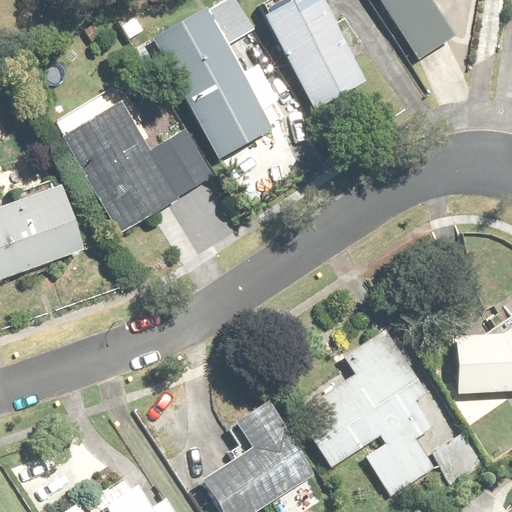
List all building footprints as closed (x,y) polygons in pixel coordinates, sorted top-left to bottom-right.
[(252,33),(232,0),(229,0),(202,16),(199,11),(146,41),(215,163),(268,133),(221,51),(252,33)] [(329,6),(326,0),(299,0),(261,20),(310,114),(362,86),(322,10),(329,6)] [(374,0),(417,64),(451,42),(423,0),(374,0)] [(93,122),(85,107),(52,126),(116,237),(212,182),(185,135),(145,158),(117,108),(93,122)] [(0,169),(0,282),(80,253),(57,190),(53,180),(28,189),(18,162),(0,169)] [(511,332),(506,335),(448,341),(454,397),(511,393),(511,332)] [(384,446),(363,460),(388,499),(430,473),(411,442),(429,431),(412,405),(422,398),(383,337),(342,363),(353,381),(307,410),(318,428),(306,436),(328,471),(358,452),(379,438),(384,446)] [(213,511),(260,511),(273,505),(277,511),(311,511),(298,489),(311,481),(267,408),(232,429),(249,456),(198,487),(213,511)] [(42,511),(104,477),(82,438),(16,476),(35,511),(42,511)] [(474,473),(457,442),(431,456),(448,487),(474,473)] [(149,511),(148,511),(134,489),(103,509),(104,511),(78,511),(76,507),(68,511),(168,511),(163,503),(149,511)]
